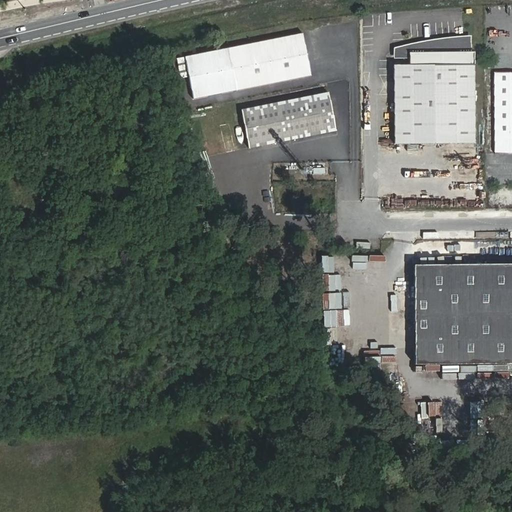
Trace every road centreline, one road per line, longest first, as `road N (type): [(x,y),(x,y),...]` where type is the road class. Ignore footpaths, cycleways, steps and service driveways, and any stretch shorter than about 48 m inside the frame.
road 1 (unknown): [(239,192),(245,166),(322,153),(332,160),(336,200),(351,224),(363,221),(362,175)]
road 2 (unknown): [(362,175),(370,50),(399,29),(463,23)]
road 3 (primary): [(0,38),(160,0)]
